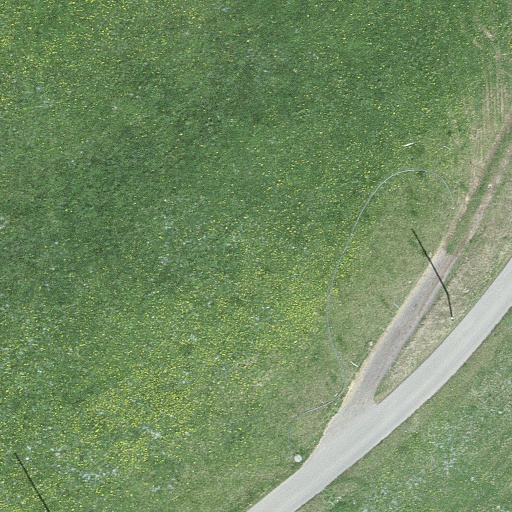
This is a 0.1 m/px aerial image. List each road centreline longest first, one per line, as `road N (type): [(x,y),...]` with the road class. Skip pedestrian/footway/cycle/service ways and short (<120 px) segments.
road 1 (track): [(333,460),(365,387),(511,137)]
road 2 (track): [(272,511),(404,401),(511,279)]
